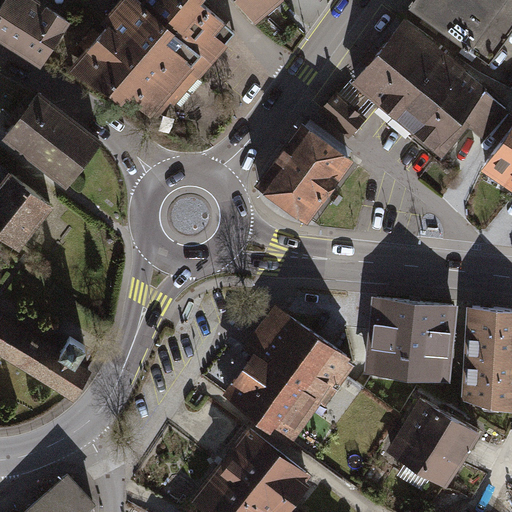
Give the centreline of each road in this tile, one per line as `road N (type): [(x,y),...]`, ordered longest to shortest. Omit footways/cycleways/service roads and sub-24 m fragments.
road 1 (tertiary): [(511,278),(229,241)]
road 2 (secondary): [(167,256),(106,402),(71,436)]
road 3 (secondary): [(159,184),(89,111),(0,57)]
road 4 (secondary): [(299,73),(213,178)]
